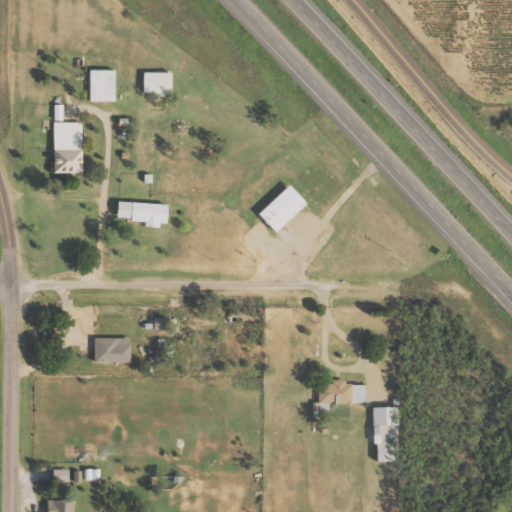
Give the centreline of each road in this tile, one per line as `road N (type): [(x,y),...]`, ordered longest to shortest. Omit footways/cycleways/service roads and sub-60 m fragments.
road 1 (trunk): [(241,0),(511,284)]
road 2 (trunk): [(511,228),(298,0)]
road 3 (residential): [(320,288),(11,286)]
road 4 (residential): [(511,173),(353,0)]
road 5 (residential): [(9,511),(11,286)]
